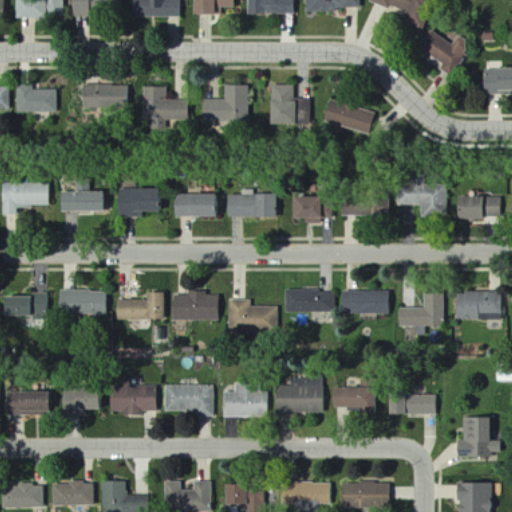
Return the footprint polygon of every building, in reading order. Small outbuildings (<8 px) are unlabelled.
[(13,0),(14,18),(63,18),(63,0),(13,0)] [(71,0),(72,14),(122,13),(121,0),(71,0)] [(181,17),(180,0),(137,0),(138,18),(181,17)] [(221,15),(221,8),(234,8),(234,0),(192,0),(192,15),(221,15)] [(247,0),(247,15),(294,15),(294,0),(247,0)] [(305,0),(306,11),(361,10),(360,0),(305,0)] [(371,0),(371,2),(389,9),(390,6),(418,17),(423,0),(371,0)] [(470,44),(458,36),(452,45),(430,32),(418,52),(442,67),(440,70),(451,76),(470,44)] [(511,69),(482,70),(483,93),(511,91),(511,69)] [(128,85),(81,86),(81,108),(129,108),(128,85)] [(57,90),(33,91),(33,86),(17,86),(17,113),(57,112),(57,90)] [(248,86),(224,86),(224,99),(201,100),(202,124),(249,123),(248,86)] [(270,125),(310,125),(310,99),(294,99),(294,86),(270,86),(270,125)] [(167,88),(145,87),(144,120),(189,122),(190,101),(166,100),(167,88)] [(0,88),(0,110),(10,110),(11,89),(0,88)] [(323,121),(369,134),(375,114),(328,102),(323,121)] [(3,215),(18,215),(17,208),(49,207),(49,184),(2,185),(3,215)] [(396,205),(420,206),(420,219),(447,220),(447,186),(397,185),(396,205)] [(163,198),(157,198),(157,190),(118,189),(117,214),(163,216),(163,198)] [(61,193),(61,212),(104,212),(103,193),(61,193)] [(174,195),(174,218),(220,217),(219,195),(174,195)] [(275,219),(275,196),(228,195),(227,218),(275,219)] [(503,219),(503,197),(455,198),(455,220),(503,219)] [(290,220),(319,219),(318,198),(290,199),(290,220)] [(387,216),(386,199),(340,200),(341,217),(387,216)] [(106,315),(106,292),(59,291),(59,314),(106,315)] [(335,292),(285,291),(285,312),(335,313),(335,292)] [(389,315),(389,293),(341,292),(340,313),(389,315)] [(503,320),(503,292),(455,293),(456,321),(503,320)] [(50,316),(49,293),(29,294),(29,297),(2,298),(2,316),(50,316)] [(164,319),(163,293),(146,294),(146,300),(116,301),(117,321),(164,319)] [(172,321),(219,322),(219,296),(207,295),(207,294),(173,294),(172,321)] [(444,295),(424,295),(424,309),(399,309),(399,327),(417,327),(417,335),(426,336),(426,327),(444,327),(444,295)] [(252,308),(251,300),(230,301),(231,334),(279,333),(278,307),(252,308)] [(325,412),(324,382),(275,383),(275,413),(325,412)] [(156,386),(110,387),(111,415),(157,414),(156,386)] [(214,417),(214,386),(165,387),(165,412),(196,412),(196,417),(214,417)] [(333,408),(345,408),(345,413),(372,414),(372,389),(333,388),(333,408)] [(61,391),(62,411),(103,410),(103,390),(61,391)] [(223,394),(223,418),(270,417),(269,391),(236,392),(236,393),(223,394)] [(53,394),(7,393),(7,414),(52,415),(53,394)] [(436,415),(436,396),(388,395),(387,415),(436,415)] [(488,419),(464,419),(464,442),(456,442),(457,459),(492,459),(492,454),(501,454),(501,442),(489,442),(488,419)] [(102,511),(103,511),(150,511),(150,496),(127,496),(127,482),(103,482),(102,511)] [(94,483),(52,484),(53,506),(94,506),(94,483)] [(165,511),(166,511),(212,511),(212,483),(194,483),(194,491),(181,492),(181,483),(165,483),(165,511)] [(342,484),(342,509),(391,508),(391,483),(342,484)] [(332,504),(331,484),(282,484),(282,505),(332,504)] [(492,511),(492,484),(458,485),(458,511),(492,511)] [(43,509),(44,485),(2,485),(1,508),(43,509)] [(225,486),(225,506),(267,506),(267,486),(225,486)]
